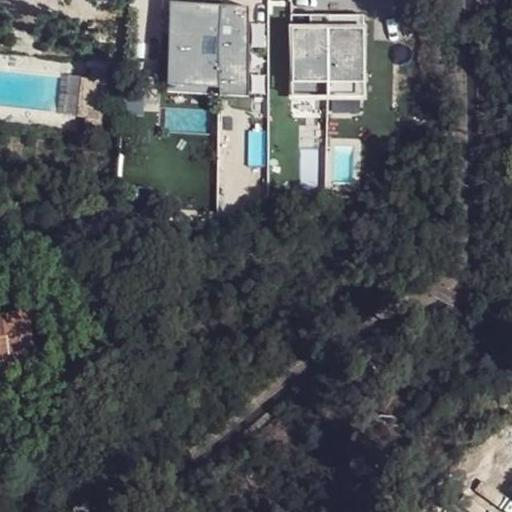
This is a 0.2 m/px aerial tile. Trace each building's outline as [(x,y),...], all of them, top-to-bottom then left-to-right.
[(249,0),(228,0),(167,0),(167,34),(169,34),(168,88),(219,89),(219,90),(248,91),(249,0)] [(364,12),(292,11),(291,91),(363,92),(364,12)] [(91,67),(90,79),(106,81),(107,69),(91,67)] [(82,77),(77,116),(86,118),(102,119),(106,81),(90,79),(82,77)] [(84,128),(100,131),(102,119),(86,118),(84,128)] [(0,321),(0,361),(29,355),(24,317),(0,321)] [(478,470),(452,487),(465,508),(492,492),(478,470)]
